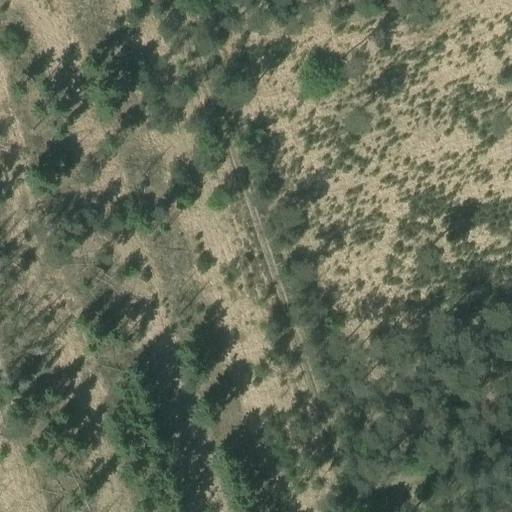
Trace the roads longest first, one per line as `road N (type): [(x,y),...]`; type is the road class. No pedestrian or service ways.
road 1 (track): [(352,502),(178,0)]
road 2 (track): [(511,448),(352,502),(355,511)]
